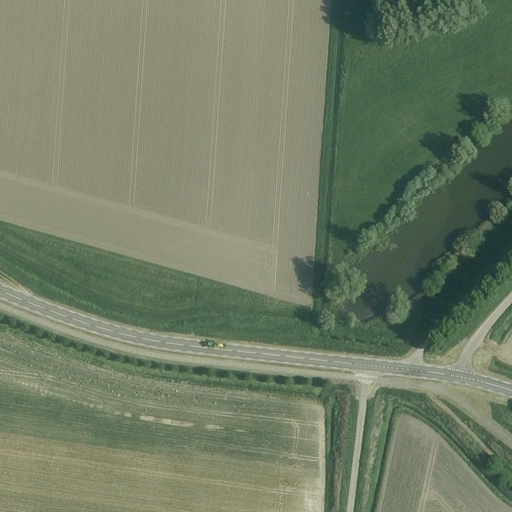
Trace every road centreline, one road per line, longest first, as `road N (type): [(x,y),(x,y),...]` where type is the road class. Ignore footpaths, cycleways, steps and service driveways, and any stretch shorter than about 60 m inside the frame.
road 1 (secondary): [(366,365),(158,345),(0,291)]
road 2 (unclassified): [(410,370),(415,353),(511,257)]
road 3 (unclassified): [(348,511),(366,365)]
